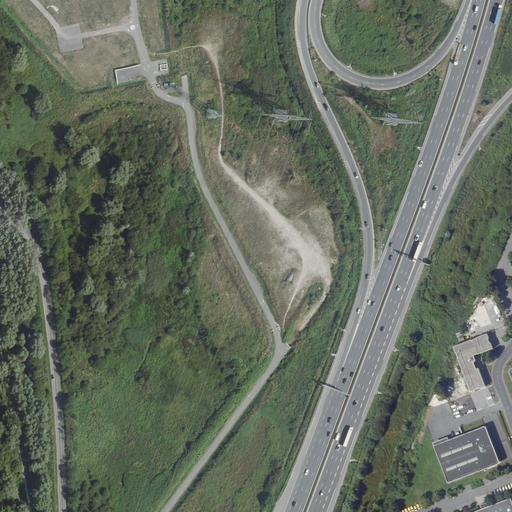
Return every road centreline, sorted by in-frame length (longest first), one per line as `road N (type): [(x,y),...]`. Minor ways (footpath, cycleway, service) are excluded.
road 1 (motorway): [(479,0),(348,369)]
road 2 (motorway): [(304,0),(311,75),(358,181),(369,230),(348,369)]
road 3 (motorway): [(402,281),(497,0)]
road 4 (motorway): [(468,0),(437,58),(413,76),(381,84),(339,72),(324,55),(317,0)]
road 5 (motorway): [(315,511),(402,281)]
road 6 (motorway): [(402,281),(460,167),(511,97)]
road 7 (motorway): [(348,369),(295,511)]
